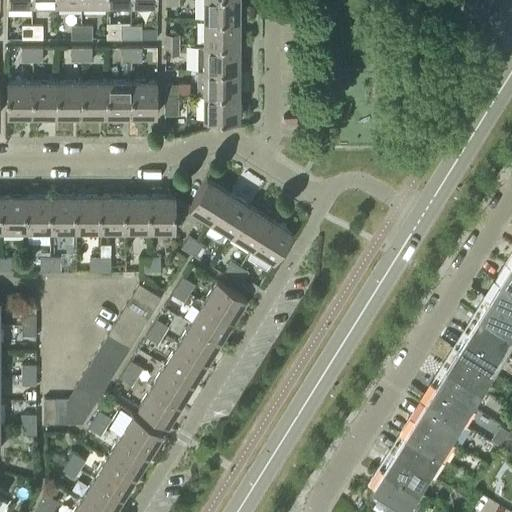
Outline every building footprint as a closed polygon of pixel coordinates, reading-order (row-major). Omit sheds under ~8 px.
[(204,0),(204,19),(239,19),(238,0),(204,0)] [(204,19),(204,43),(238,43),(239,19),(204,19)] [(32,39),(32,24),(20,24),(20,39),(32,39)] [(32,24),(32,39),(41,39),(41,24),(32,24)] [(130,39),(130,24),(119,24),(119,39),(130,39)] [(130,24),(130,39),(140,39),(140,24),(130,24)] [(82,39),(82,25),(70,25),(70,39),(82,39)] [(82,25),(82,39),(91,39),(91,25),(82,25)] [(164,43),(179,43),(179,33),(164,33),(164,43)] [(179,43),(164,43),(164,54),(179,54),(179,43)] [(204,45),(197,45),(197,64),(204,64),(204,68),(238,68),(238,43),(204,43),(204,45)] [(32,61),(33,47),(7,47),(7,57),(21,57),(21,61),(32,61)] [(33,47),(32,61),(41,61),(41,47),(33,47)] [(80,61),(80,47),(70,47),(70,61),(80,61)] [(80,47),(80,61),(91,61),(91,47),(80,47)] [(131,62),(131,47),(119,47),(118,62),(121,62),(121,73),(129,73),(129,62),(131,62)] [(131,47),(131,62),(141,61),(141,55),(157,55),(157,47),(131,47)] [(204,68),(203,93),(238,94),(238,68),(204,68)] [(6,114),(32,114),(32,79),(7,79),(6,114)] [(57,79),(32,79),(32,114),(57,114),(57,79)] [(82,79),(57,79),(57,114),(81,114),(82,79)] [(81,114),(106,114),(106,79),(82,79),(81,114)] [(106,114),(130,114),(131,79),(106,79),(106,114)] [(156,79),(131,79),(130,114),(156,114),(156,79)] [(164,82),(164,93),(178,93),(178,82),(164,82)] [(178,114),(178,93),(164,93),(163,114),(178,114)] [(238,94),(203,93),(203,118),(238,118),(238,94)] [(210,220),(228,191),(206,177),(188,206),(210,220)] [(210,220),(231,233),(249,204),(228,191),(210,220)] [(1,228),(26,228),(26,194),(1,194),(1,228)] [(26,228),(51,228),(51,194),(26,194),(26,228)] [(51,228),(75,228),(75,194),(51,194),(51,228)] [(75,228),(100,228),(100,194),(75,194),(75,228)] [(100,228),(124,228),(125,194),(100,194),(100,228)] [(124,228),(149,228),(149,194),(125,194),(124,228)] [(149,194),(149,228),(175,228),(175,194),(149,194)] [(270,217),(249,204),(231,233),(251,246),(270,217)] [(270,217),(251,246),(273,259),(292,230),(270,217)] [(189,252),(196,240),(187,234),(180,247),(189,252)] [(196,240),(189,252),(198,257),(205,245),(196,240)] [(1,256),(1,270),(11,270),(11,256),(1,256)] [(50,270),(50,256),(40,256),(40,270),(50,270)] [(50,256),(50,270),(61,270),(61,256),(50,256)] [(100,270),(100,256),(90,256),(90,270),(100,270)] [(100,256),(100,270),(110,270),(110,256),(100,256)] [(150,270),(150,256),(139,256),(138,270),(150,270)] [(150,256),(150,270),(161,270),(161,256),(150,256)] [(232,278),(239,266),(230,260),(223,272),(232,278)] [(511,265),(508,263),(498,279),(511,287),(511,265)] [(239,266),(232,278),(241,283),(248,271),(239,266)] [(175,285),(189,293),(195,283),(181,275),(175,285)] [(217,278),(204,300),(232,318),(246,296),(217,278)] [(511,287),(498,279),(487,296),(511,311),(511,287)] [(133,292),(153,306),(160,295),(139,282),(133,292)] [(189,293),(175,285),(169,295),(183,303),(189,293)] [(126,303),(147,316),(153,306),(133,292),(126,303)] [(511,335),(511,334),(511,311),(487,296),(477,313),(511,335)] [(219,339),(232,318),(204,300),(191,321),(219,339)] [(120,313),(141,326),(147,316),(126,303),(120,313)] [(22,324),(36,324),(36,313),(22,313),(22,324)] [(114,323),(135,336),(141,326),(120,313),(114,323)] [(501,352),(511,335),(477,313),(466,331),(501,352)] [(149,327),(162,334),(167,325),(155,318),(149,327)] [(191,321),(177,342),(206,360),(219,339),(191,321)] [(107,334),(129,346),(135,336),(114,323),(107,334)] [(36,324),(22,324),(22,334),(36,334),(36,324)] [(162,334),(149,327),(144,336),(156,343),(162,334)] [(490,369),(501,352),(466,331),(456,348),(490,369)] [(129,346),(107,334),(101,344),(122,356),(129,346)] [(177,342),(164,363),(193,381),(206,360),(177,342)] [(122,356),(101,344),(95,354),(116,366),(122,356)] [(480,387),(490,369),(456,348),(445,365),(480,387)] [(89,364),(110,377),(116,366),(95,354),(89,364)] [(123,368),(136,376),(141,367),(129,359),(123,368)] [(22,373),(36,373),(36,363),(22,363),(22,373)] [(164,363),(151,384),(180,402),(193,381),(164,363)] [(82,374),(103,387),(110,377),(89,364),(82,374)] [(469,404),(480,387),(445,365),(435,382),(469,404)] [(136,376),(123,368),(118,377),(131,385),(136,376)] [(36,373),(22,373),(22,384),(36,384),(36,373)] [(76,385),(97,397),(103,387),(82,374),(76,385)] [(458,421),(469,404),(435,382),(424,399),(458,421)] [(167,424),(180,402),(151,384),(138,405),(167,424)] [(68,396),(69,422),(82,421),(97,397),(76,385),(68,396)] [(57,422),(56,396),(44,397),(45,422),(57,422)] [(56,396),(57,422),(69,422),(68,396),(56,396)] [(448,438),(458,421),(424,399),(413,416),(448,438)] [(93,418),(104,425),(110,417),(98,409),(93,418)] [(22,422),(36,422),(36,413),(22,413),(22,422)] [(134,413),(120,434),(149,453),(163,431),(134,413)] [(437,455),(448,438),(413,416),(403,433),(437,455)] [(104,425),(93,418),(83,433),(94,441),(104,425)] [(36,422),(22,422),(22,433),(36,433),(36,422)] [(508,431),(500,443),(511,450),(511,424),(511,425),(508,431)] [(499,425),(490,439),(499,445),(500,443),(508,431),(499,425)] [(427,472),(437,455),(403,433),(392,450),(427,472)] [(120,434),(107,455),(136,473),(149,453),(120,434)] [(392,450),(381,467),(416,489),(427,472),(392,450)] [(66,460),(79,468),(84,459),(72,452),(66,460)] [(107,455),(94,476),(123,494),(136,473),(107,455)] [(79,468),(66,460),(61,469),(73,477),(79,468)] [(416,489),(381,467),(370,485),(391,498),(385,509),(389,511),(413,511),(424,494),(416,489)] [(94,476),(81,497),(104,511),(112,511),(123,494),(94,476)] [(40,502),(52,509),(57,501),(46,494),(40,502)] [(104,511),(81,497),(71,511),(104,511)] [(50,511),(52,509),(40,502),(35,510),(38,511),(50,511)]
